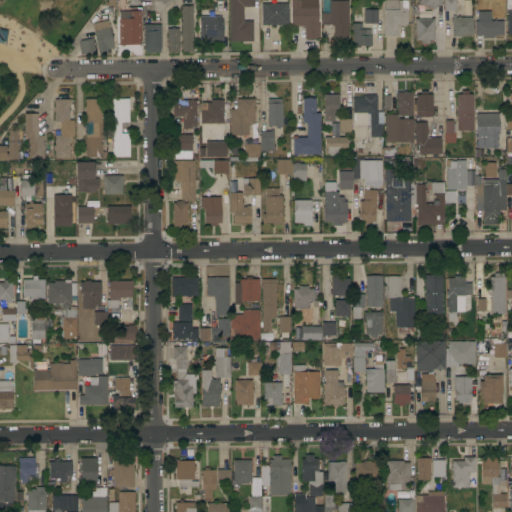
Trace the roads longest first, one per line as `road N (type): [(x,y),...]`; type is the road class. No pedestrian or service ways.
road 1 (residential): [(152,511),(154,68)]
road 2 (residential): [(152,433),(511,430)]
road 3 (residential): [(511,247),(152,249)]
road 4 (residential): [(154,68),(511,61)]
road 5 (residential): [(0,251),(152,249)]
road 6 (residential): [(0,434),(152,433)]
